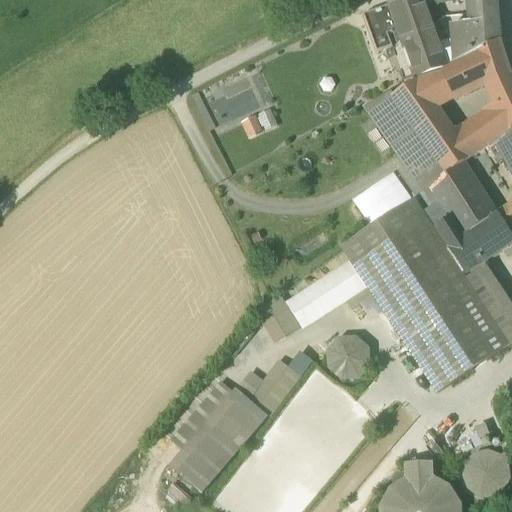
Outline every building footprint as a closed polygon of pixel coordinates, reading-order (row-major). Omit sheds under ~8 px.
[(418,0),(407,0),(391,6),(400,31),(417,78),(444,69),(433,38),(418,0)] [(438,0),(438,3),(456,0),(474,0),(477,27),(450,27),(452,71),(483,54),(482,51),(500,42),(496,0),(438,0)] [(379,11),(363,16),(376,53),(392,48),(388,35),(400,31),(391,6),(379,11)] [(500,42),(482,51),(483,54),(452,71),(442,74),(454,100),(485,84),(494,108),(511,95),(511,79),(511,77),(500,43),(500,42)] [(193,95),(208,131),(261,109),(246,74),(193,95)] [(418,81),(393,98),(390,94),(370,103),(382,120),(381,120),(385,127),(427,99),(434,94),(442,105),(454,100),(442,74),(418,81)] [(511,95),(494,108),(471,123),(488,147),(490,150),(511,134),(511,95)] [(454,137),(427,99),(385,127),(413,165),(429,188),(462,165),(470,160),(470,159),(454,137)] [(248,138),(278,128),(272,111),(242,122),(248,138)] [(488,147),(471,123),(454,137),(470,159),(488,147)] [(511,134),(490,150),(494,158),(503,153),(503,152),(511,147),(511,134)] [(511,147),(503,152),(503,153),(511,169),(511,147)] [(429,188),(413,165),(400,174),(416,197),(429,188)] [(496,216),(462,165),(429,188),(439,203),(451,222),(462,239),(496,217),(496,216)] [(415,203),(342,250),(437,395),(510,347),(509,347),(466,281),(486,268),(482,262),(466,273),(437,231),(451,222),(439,203),(422,214),(415,203)] [(511,206),(496,216),(496,217),(506,233),(511,229),(511,206)] [(496,217),(462,239),(451,222),(437,231),(466,273),(482,262),(511,242),(511,241),(506,233),(496,217)] [(372,298),(350,265),(287,305),(302,329),(346,303),(351,311),(372,298)] [(511,344),(511,307),(486,268),(466,281),(509,347),(511,344)] [(294,346),(268,305),(259,310),(285,352),(294,346)] [(368,351),(355,340),(339,341),(328,354),(330,370),(342,381),(359,380),(369,367),(368,351)] [(241,389),(274,413),(298,380),(277,365),(262,384),(251,376),(241,389)] [(243,397),(177,475),(201,496),(268,419),(243,397)] [(493,501),(497,500),(506,492),(508,489),(511,483),(509,467),(511,464),(505,454),(499,457),(492,454),(484,453),(476,456),(469,461),(464,468),(462,477),(464,487),(469,495),(477,500),(488,502),(493,501)] [(438,481),(433,480),(433,465),(404,466),(404,481),(399,483),(389,491),(382,502),(379,511),(461,511),(462,511),(457,498),(449,488),(438,481)]
